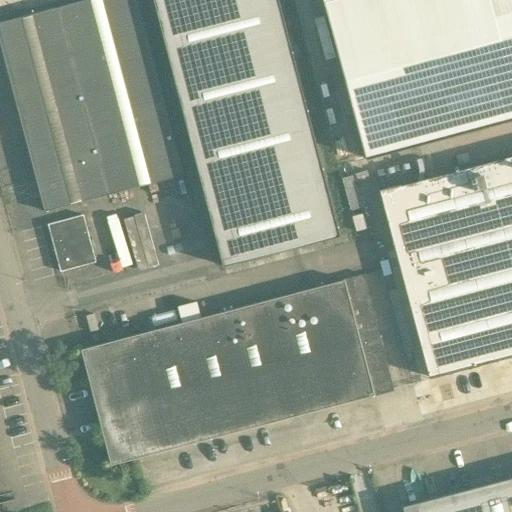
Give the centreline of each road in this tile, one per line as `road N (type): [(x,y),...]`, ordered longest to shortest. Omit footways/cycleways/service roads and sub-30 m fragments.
road 1 (unclassified): [(511,415),(146,511)]
road 2 (unclassified): [(70,511),(0,251)]
road 3 (unknown): [(19,325),(253,269)]
